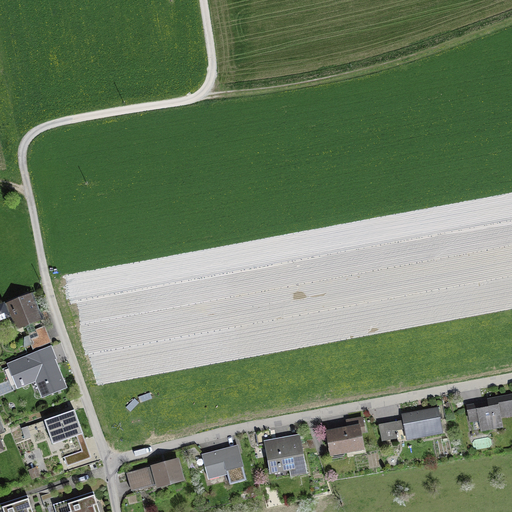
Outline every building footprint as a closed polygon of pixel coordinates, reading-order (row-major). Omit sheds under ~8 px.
[(8,314),(13,312),(18,325),(24,323),(29,335),(24,337),(24,347),(32,344),(33,346),(47,341),(42,328),(36,331),(31,320),(37,318),(28,295),(0,305),(0,318),(8,316),(8,314)] [(54,360),(49,347),(21,358),(22,360),(11,364),(16,377),(19,377),(22,385),(24,384),(37,378),(44,397),(64,389),(53,360),(54,360)] [(470,421),(482,419),(484,430),(500,426),(498,414),(511,411),(511,395),(490,399),(491,402),(467,406),(470,421)] [(379,426),(382,441),(425,433),(425,436),(443,433),(439,409),(425,412),(426,413),(420,414),(419,413),(402,416),(403,421),(379,426)] [(70,415),(53,421),(53,420),(29,428),(36,450),(60,442),(62,447),(79,441),(70,415)] [(363,448),(359,427),(363,426),(362,418),(347,421),(349,429),(328,433),(331,454),(363,448)] [(274,430),(256,433),(258,446),(265,445),(267,456),(268,456),(270,469),(289,466),(291,476),(307,473),(302,449),(300,450),(297,436),(276,439),(274,430)] [(82,452),(66,455),(67,463),(90,459),(85,437),(79,438),(82,452)] [(207,476),(226,471),(230,484),(246,480),(239,454),(240,454),(239,452),(231,454),(229,448),(228,448),(228,449),(222,450),(221,450),(222,453),(218,454),(217,451),(204,455),(203,454),(202,455),(207,476)] [(153,466),(126,473),(131,491),(158,483),(167,480),(168,483),(182,479),(176,461),(154,467),(153,466)] [(35,469),(30,471),(32,478),(38,476),(35,469)] [(99,511),(94,495),(66,504),(65,501),(53,505),(55,511),(99,511)] [(32,511),(28,498),(0,507),(0,511),(32,511)]
